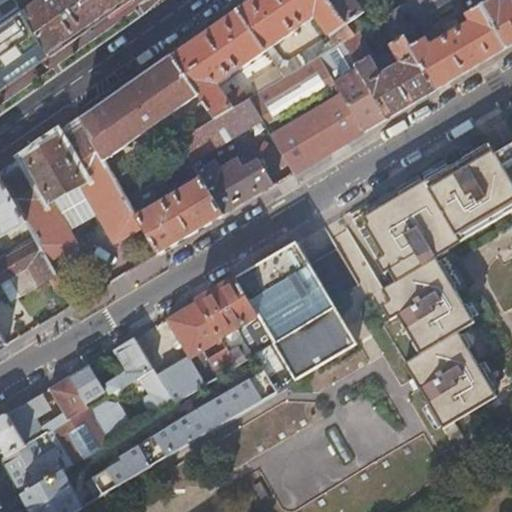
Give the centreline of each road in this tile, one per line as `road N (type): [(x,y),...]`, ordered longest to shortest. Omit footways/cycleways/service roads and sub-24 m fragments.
road 1 (residential): [(511,79),(0,382)]
road 2 (secondary): [(199,0),(0,138)]
